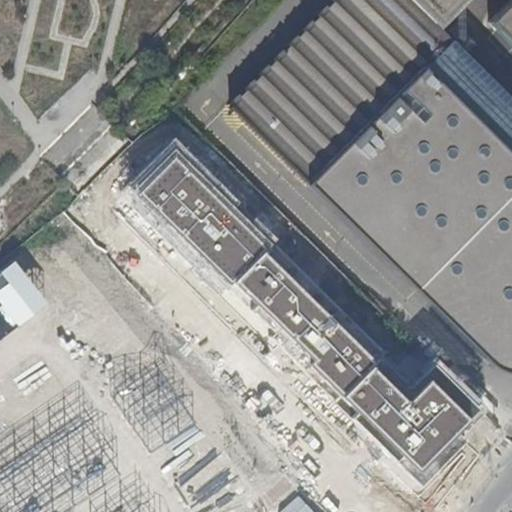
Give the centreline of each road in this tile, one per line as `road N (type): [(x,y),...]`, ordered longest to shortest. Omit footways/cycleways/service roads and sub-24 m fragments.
road 1 (unknown): [(373,511),(342,461),(93,214)]
road 2 (motorway): [(0,126),(119,0)]
